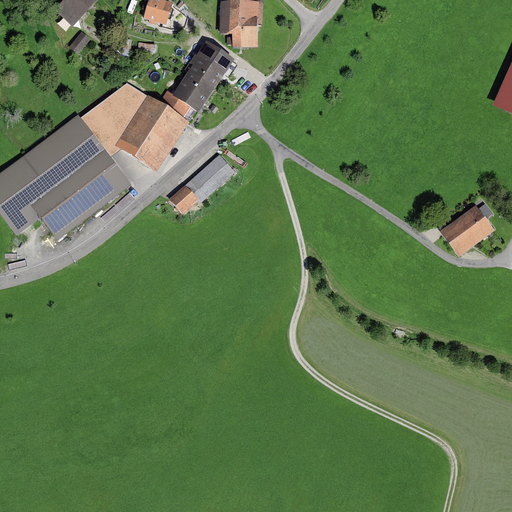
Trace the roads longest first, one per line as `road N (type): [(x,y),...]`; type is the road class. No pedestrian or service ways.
road 1 (track): [(277,147),(303,254),(292,328),(299,359),(448,448),(454,474),(445,511)]
road 2 (unclassified): [(338,0),(243,113),(130,213),(68,260),(0,284)]
road 3 (track): [(243,113),(277,147),(438,252),(458,263),(505,264)]
